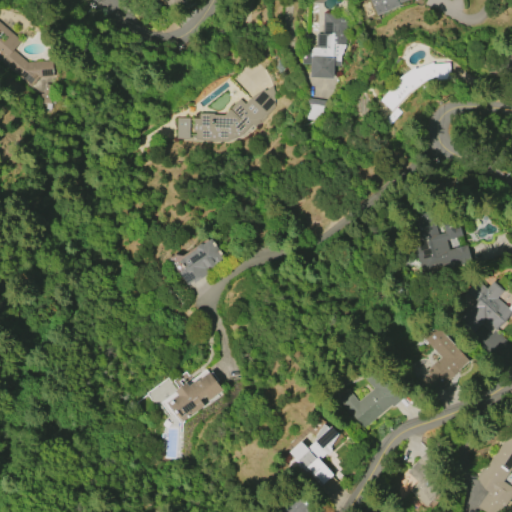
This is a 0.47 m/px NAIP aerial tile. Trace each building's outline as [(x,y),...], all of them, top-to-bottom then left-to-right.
[(181,0),(174,9),(162,0),(181,0)] [(369,0),(407,0),(398,4),(399,6),(376,16),(369,0)] [(345,43),(344,46),(344,48),(342,49),(342,53),(339,55),(339,66),(332,66),(332,78),(325,78),(309,77),(309,64),(300,64),(301,50),(309,50),(310,49),(310,48),(311,47),(312,47),(313,46),(314,46),(315,33),(321,33),(322,13),(347,14),(345,43)] [(30,87),(0,61),(0,23),(20,41),(12,50),(26,62),(51,60),(53,77),(38,78),(30,87)] [(435,81),(434,76),(417,84),(408,92),(391,111),(379,100),(394,83),(392,82),(413,67),(414,69),(431,62),(432,64),(448,63),(451,78),(435,81)] [(244,104),(247,98),(260,90),(260,91),(268,87),(272,91),(273,102),(270,108),(268,109),(249,134),(242,137),(234,140),(226,141),(217,142),(191,141),(192,118),(198,118),(198,113),(213,114),(212,115),(223,115),(239,99),(244,104)] [(306,119),(323,120),(324,100),(307,99),(306,119)] [(175,139),(176,118),(188,118),(187,139),(175,139)] [(421,272),(410,227),(420,225),(417,214),(431,211),(437,233),(443,231),(441,221),(452,218),(455,228),(458,227),(461,236),(446,239),(448,249),(465,245),(469,260),(421,272)] [(178,261),(195,249),(195,246),(200,243),(202,244),(211,238),(225,258),(206,271),(207,273),(193,284),(191,281),(186,285),(177,273),(183,268),(178,261)] [(455,321),(474,300),(464,291),(474,279),(485,289),(493,280),(504,289),(496,298),(511,312),(495,330),(484,320),(470,335),(455,321)] [(418,381),(441,357),(422,338),(433,327),(468,361),(433,396),(418,381)] [(390,405),(362,429),(338,401),(349,392),(357,401),(372,389),(364,379),(375,368),(402,398),(392,407),(390,405)] [(207,372),(221,390),(208,400),(204,396),(199,400),(203,406),(182,422),(167,403),(177,396),(174,391),(185,382),(187,385),(195,380),(195,381),(207,372)] [(337,434),(329,446),(330,449),(318,460),(332,475),(320,486),(288,452),(299,441),(306,447),(316,437),(314,436),(322,424),(328,428),(330,426),(337,434)] [(511,488),(511,494),(499,511),(483,511),(476,507),(487,491),(483,489),(475,477),(484,464),(486,466),(510,429),(511,430),(511,464),(501,481),(511,488)] [(408,492),(426,506),(444,486),(437,480),(443,472),(422,454),(406,473),(417,482),(408,492)] [(259,511),(265,506),(272,511),(274,511),(292,493),(313,511),(259,511)]
